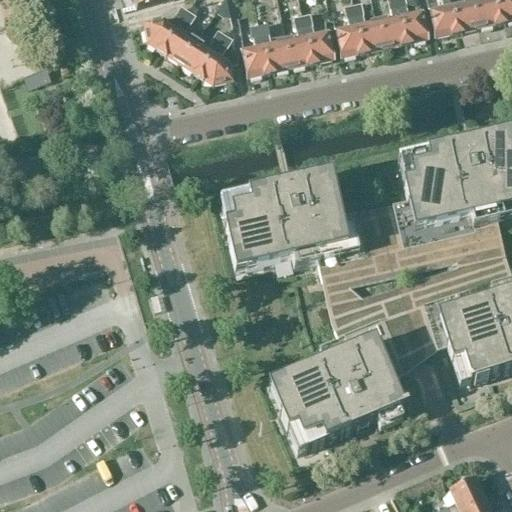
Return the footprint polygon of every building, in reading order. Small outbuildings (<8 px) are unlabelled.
[(131,0),(136,14),(169,5),(167,0),(131,0)] [(146,49),(163,60),(179,35),(183,30),(190,19),(195,12),(199,0),(194,0),(173,6),(176,16),(182,14),(175,24),(176,25),(172,30),(163,24),(142,29),(146,49)] [(450,10),(449,4),(448,0),(438,0),(440,6),(441,6),(442,12),(428,15),(434,44),(457,39),(450,10)] [(511,0),(492,0),(493,1),(499,30),(511,27),(511,0)] [(398,15),(399,22),(405,51),(427,46),(421,17),(407,20),(406,14),(407,13),(404,1),(395,3),(398,15)] [(499,30),(493,1),(472,6),(478,35),(499,30)] [(398,15),(395,3),(386,5),(389,17),(398,15)] [(457,39),(478,35),(472,6),(450,10),(457,39)] [(363,60),(384,55),(378,26),(365,29),(363,23),(364,22),(362,10),(353,12),(363,60)] [(341,64),(363,60),(353,12),(344,14),(346,26),(347,26),(348,32),(335,35),(341,64)] [(197,24),(190,19),(183,30),(190,34),(197,24)] [(310,22),(301,23),(312,71),(334,66),(327,37),(314,40),(312,34),(313,33),(310,22)] [(405,51),(399,22),(378,26),(384,55),(405,51)] [(297,43),(284,46),(290,76),(312,71),(301,23),(292,25),(295,37),(296,37),(297,43)] [(269,80),(290,76),(284,46),(271,49),(270,43),(270,42),(268,31),(259,32),(269,80)] [(247,85),(269,80),(259,32),(250,34),(252,46),(253,46),(255,52),(241,55),(247,85)] [(179,71),(196,46),(179,35),(163,60),(179,71)] [(207,53),(196,46),(179,71),(195,82),(223,41),(217,37),(210,47),(211,47),(207,53)] [(223,41),(195,82),(212,93),(232,88),(228,67),(221,62),(225,56),(225,57),(232,47),(223,41)] [(0,140),(31,128),(24,111),(0,120),(0,140)] [(511,138),(407,163),(413,190),(403,192),(407,208),(407,210),(417,207),(424,236),(471,225),(478,255),(501,250),(497,229),(498,229),(511,225),(511,152),(510,143),(511,142),(511,138)] [(278,197),(277,193),(218,206),(234,279),(291,266),(293,275),(317,270),(321,287),(344,282),(338,255),(346,253),(330,184),(335,183),(334,180),(297,188),(298,192),(294,193),(293,189),(281,192),(282,196),(278,197)] [(505,264),(501,250),(478,255),(471,225),(424,236),(417,207),(407,210),(407,208),(376,215),(391,282),(392,285),(393,285),(415,279),(456,270),(457,275),(505,264)] [(455,348),(446,352),(452,369),(461,366),(468,388),(468,389),(469,392),(511,378),(511,287),(506,269),(482,277),(492,307),(447,321),(455,348)] [(241,312),(241,296),(228,295),(227,312),(241,312)] [(278,390),(269,393),(297,460),(306,456),(307,457),(406,415),(405,412),(400,414),(373,349),(366,352),(355,326),(333,335),(340,352),(318,362),(321,370),(278,389),(278,390)] [(241,360),(250,387),(274,379),(265,352),(241,360)] [(446,511),(480,511),(485,510),(473,486),(449,498),(455,508),(446,511)]
